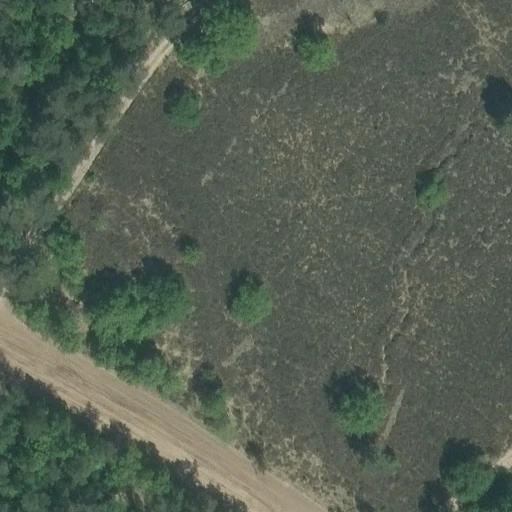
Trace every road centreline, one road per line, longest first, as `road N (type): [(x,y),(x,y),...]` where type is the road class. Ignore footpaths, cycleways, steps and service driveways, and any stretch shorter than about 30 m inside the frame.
road 1 (track): [(0,297),(174,36),(211,0)]
road 2 (track): [(284,511),(191,445),(0,345)]
